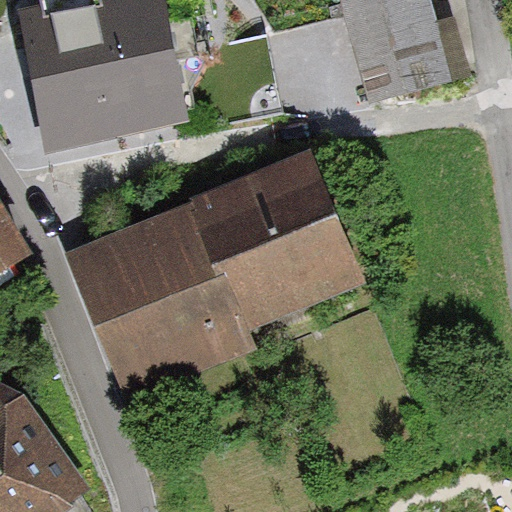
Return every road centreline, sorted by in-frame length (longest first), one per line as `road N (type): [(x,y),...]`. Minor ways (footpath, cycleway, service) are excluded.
road 1 (residential): [(141,511),(66,306),(29,220),(0,177)]
road 2 (residential): [(485,0),(511,177)]
